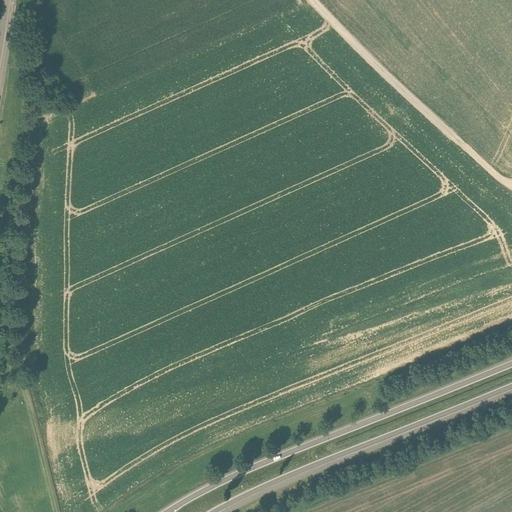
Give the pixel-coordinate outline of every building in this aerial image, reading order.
[(223,12),(229,10),(224,0),(221,0),(219,1),(223,12)] [(231,0),(224,0),(229,10),(235,8),(231,0)] [(223,12),(219,1),(213,3),(218,15),(223,12)] [(109,14),(104,2),(93,7),(97,18),(109,14)] [(277,5),(272,7),(276,19),(282,16),(277,5)] [(198,9),(203,20),(208,18),(204,7),(198,9)] [(276,19),(272,7),(266,10),(271,21),(276,19)] [(203,20),(198,9),(193,11),(197,23),(203,20)] [(271,21),(266,10),(261,12),(265,23),(271,21)] [(187,14),(192,25),(197,23),(193,11),(187,14)] [(265,23),(261,12),(255,14),(259,25),(265,23)] [(109,14),(97,18),(102,29),(113,25),(109,14)] [(192,25),(187,14),(182,16),(186,27),(192,25)] [(240,20),(245,31),(250,29),(246,18),(240,20)] [(90,49),(106,87),(182,57),(166,19),(90,49)] [(235,22),(239,33),(245,31),(240,20),(235,22)] [(235,22),(229,24),(234,36),(239,33),(235,22)] [(228,38),(234,36),(229,24),(223,27),(228,38)] [(113,25),(102,29),(106,40),(117,36),(113,25)] [(214,30),(209,32),(213,44),(219,41),(214,30)] [(208,46),(213,44),(209,32),(203,35),(208,46)] [(89,43),(100,38),(98,34),(87,39),(89,43)] [(208,46),(203,35),(197,37),(202,48),(208,46)] [(202,48),(197,37),(192,39),(194,45),(196,50),(202,48)] [(60,55),(72,51),(70,46),(69,47),(59,51),(60,55)] [(60,55),(62,60),(73,55),(72,51),(60,55)] [(64,65),(74,60),(75,60),(73,55),(62,60),(64,65)] [(86,74),(91,85),(95,84),(91,72),(86,74)] [(90,86),(86,74),(81,76),(86,88),(90,86)]
